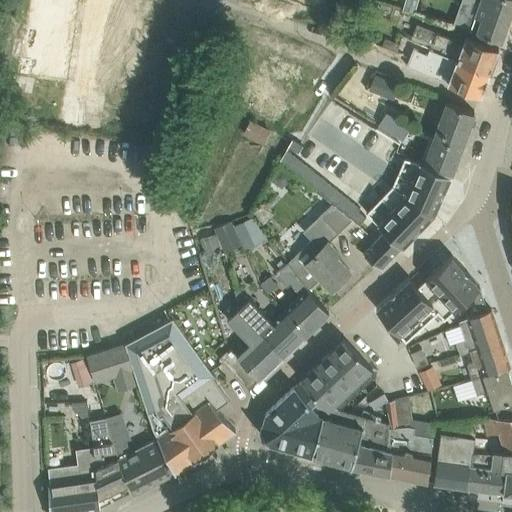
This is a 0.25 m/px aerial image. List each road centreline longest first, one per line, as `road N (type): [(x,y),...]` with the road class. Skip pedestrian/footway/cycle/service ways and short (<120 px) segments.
road 1 (residential): [(475,202),(263,398),(242,444),(245,466)]
road 2 (residential): [(24,511),(21,342),(31,319)]
road 3 (residential): [(433,495),(245,466)]
